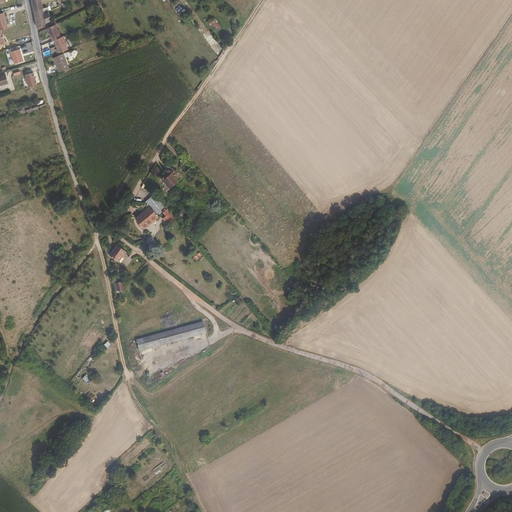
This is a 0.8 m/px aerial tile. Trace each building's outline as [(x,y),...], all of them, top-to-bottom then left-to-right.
[(51,20),(49,12),(44,13),(43,8),(41,0),(31,0),(37,27),(51,20)] [(71,11),(67,2),(65,0),(63,0),(65,4),(62,6),(65,14),(71,11)] [(216,20),(209,25),(214,32),(221,27),(216,20)] [(60,38),(55,25),(46,28),(52,41),(53,41),(60,38)] [(65,45),(66,44),(63,37),(60,38),(53,41),(56,49),(55,50),(57,55),(67,50),(65,45)] [(68,69),(63,55),(53,59),(58,73),(68,69)] [(33,73),(24,76),(28,88),(37,85),(33,73)] [(206,182),(189,160),(181,167),(198,189),(206,182)] [(164,181),(174,172),(169,171),(162,178),(164,181)] [(179,181),(174,176),(176,174),(174,172),(164,181),(171,189),(179,181)] [(144,229),(168,209),(156,193),(146,201),(150,207),(136,219),(144,229)] [(138,249),(145,252),(148,245),(141,242),(138,249)] [(117,247),(110,258),(118,263),(125,253),(117,247)] [(203,323),(137,342),(140,353),(206,334),(203,323)]
